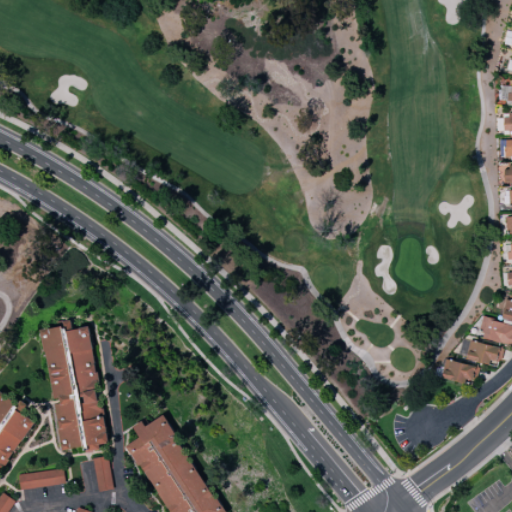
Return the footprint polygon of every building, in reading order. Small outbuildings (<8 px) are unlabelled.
[(511,115),(503,116),(503,136),(511,135),(511,115)] [(511,300),(506,299),(502,318),(511,320),(511,300)] [(511,344),(511,324),(483,319),(479,338),(511,344)] [(43,329),(53,402),(55,402),(62,450),(83,447),(78,411),(83,410),(89,452),(101,450),(100,445),(107,444),(90,327),(66,331),(66,326),(43,329)] [(466,359),(495,367),(500,348),(470,341),(466,359)] [(477,366),(445,360),(442,379),(473,384),(477,366)] [(0,472),(34,417),(0,395),(0,472)] [(220,511),(166,415),(146,426),(143,421),(133,427),(140,438),(130,444),(167,511),(220,511)] [(95,457),(96,491),(112,490),(110,457),(95,457)] [(18,474),(20,489),(66,484),(64,469),(18,474)] [(0,511),(7,511),(15,501),(2,492),(0,494),(0,511)]
